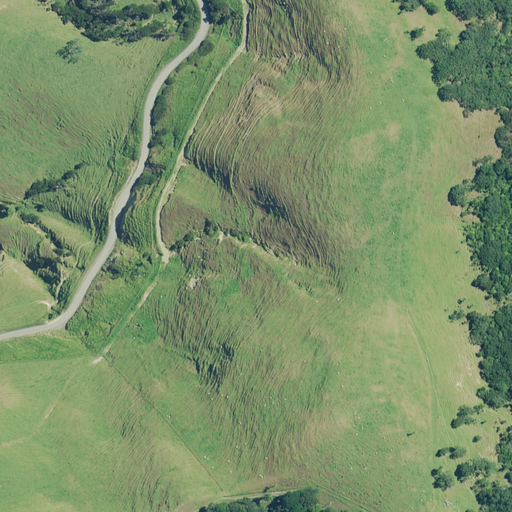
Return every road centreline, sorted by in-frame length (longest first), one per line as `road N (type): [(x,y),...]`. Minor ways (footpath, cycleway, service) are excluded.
road 1 (unclassified): [(203,0),(203,33),(155,90),(145,151),(118,205),(113,236),(77,300),(59,321),(0,335)]
road 2 (track): [(0,208),(47,228),(60,247),(57,266),(43,273),(0,254)]
